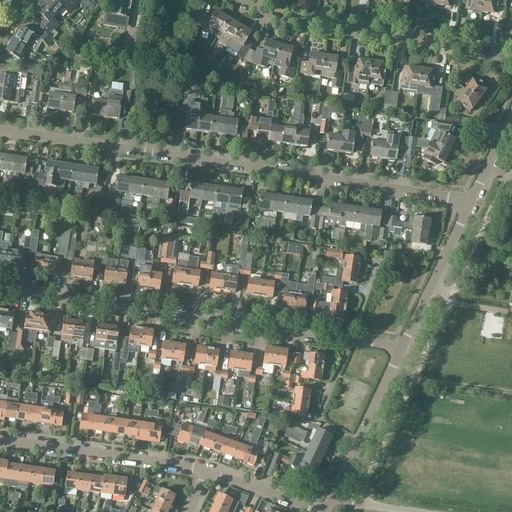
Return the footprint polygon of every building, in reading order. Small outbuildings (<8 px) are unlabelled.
[(38,26),(45,33),(48,36),(58,25),(52,19),(58,14),(43,0),(42,0),(34,8),(45,19),(38,26)] [(62,0),(43,0),(58,14),(63,8),(69,14),(80,3),(76,0),(62,0),(63,0),(62,0)] [(114,0),(111,16),(126,18),(125,25),(128,26),(132,0),(114,0)] [(468,0),(467,9),(482,11),(483,0),(468,0)] [(498,0),(483,0),(482,11),(496,13),(498,0)] [(197,32),(199,28),(216,38),(217,38),(228,19),(216,12),(211,19),(206,16),(200,12),(193,23),(195,25),(193,30),(197,32)] [(218,44),(226,48),(239,26),(228,19),(217,38),(220,40),(218,44)] [(251,33),(239,26),(226,48),(232,52),(237,55),(236,57),(243,61),(246,56),(250,58),(252,52),(249,50),(252,45),(246,41),(251,33)] [(42,41),(40,38),(37,37),(37,38),(19,27),(13,39),(30,49),(35,53),(42,41)] [(145,33),(131,30),(126,55),(140,58),(145,33)] [(40,38),(42,41),(49,47),(54,42),(52,41),(52,40),(48,36),(45,33),(40,38)] [(6,51),(20,59),(22,55),(25,57),(30,49),(13,39),(6,51)] [(267,65),(274,67),(280,45),(267,42),(264,51),(257,49),(256,53),(252,52),(250,58),(254,59),(252,65),(266,69),(267,65)] [(280,45),(274,67),(281,69),(281,67),(294,71),(297,60),(290,58),(293,49),(280,45)] [(301,74),(314,76),(313,76),(321,78),(324,56),(311,54),(309,63),(303,62),(301,74)] [(328,79),(328,78),(332,79),(331,88),(340,89),(342,80),(341,80),(342,68),(336,67),(337,58),(324,56),(321,78),(328,79)] [(367,84),(368,84),(371,63),(357,61),(355,75),(352,75),(351,84),(358,85),(358,84),(367,85),(367,84)] [(37,67),(19,62),(17,69),(35,74),(37,67)] [(386,65),(371,63),(368,84),(369,84),(369,83),(383,85),(386,65)] [(211,74),(198,66),(195,72),(208,79),(211,74)] [(401,83),(400,89),(417,91),(420,70),(406,68),(404,83),(401,83)] [(16,76),(27,79),(27,78),(30,78),(31,74),(28,73),(18,70),(16,76)] [(420,70),(417,91),(435,94),(435,88),(432,88),(435,73),(420,70)] [(235,90),(241,75),(233,72),(227,87),(228,87),(228,88),(234,91),(235,90)] [(0,74),(0,87),(12,89),(12,90),(15,91),(19,91),(21,78),(14,77),(0,74)] [(50,84),(50,79),(47,74),(42,74),(41,82),(50,84)] [(184,86),(204,89),(205,80),(185,77),(184,86)] [(78,78),(76,96),(86,98),(86,96),(88,84),(89,80),(78,78)] [(475,79),(466,91),(478,100),(487,88),(475,79)] [(34,82),(32,93),(39,94),(41,84),(34,82)] [(47,110),(61,112),(63,95),(63,91),(64,84),(59,83),(58,90),(50,89),(47,110)] [(72,85),(64,84),(63,91),(71,92),(72,85)] [(93,97),(95,85),(88,84),(86,96),(93,97)] [(240,90),(241,90),(247,92),(248,92),(250,86),(242,84),(240,90)] [(457,102),(469,111),(478,100),(466,91),(458,85),(456,89),(455,95),(460,98),(457,102)] [(0,87),(0,100),(19,104),(20,97),(23,98),(24,92),(19,91),(15,91),(12,90),(12,89),(0,87)] [(275,89),(269,87),(266,95),(272,97),(275,89)] [(93,116),(105,118),(110,91),(102,90),(101,101),(95,100),(93,116)] [(110,90),(110,91),(105,118),(119,121),(123,92),(110,90)] [(127,92),(124,104),(132,106),(135,93),(127,92)] [(365,111),(389,115),(392,93),(385,92),(383,108),(381,108),(381,109),(365,107),(365,111)] [(395,116),(398,94),(392,93),(389,115),(395,116)] [(75,97),(63,95),(61,112),(73,114),(75,97)] [(238,122),(233,121),(234,114),(232,114),(232,110),(234,96),(229,95),(228,102),(227,109),(223,134),(236,136),(238,122)] [(342,95),(340,108),(346,109),(347,109),(349,95),(342,95)] [(431,121),(438,122),(439,109),(441,100),(433,99),(431,110),(432,110),(431,121)] [(256,139),(257,139),(258,141),(262,142),(263,140),(269,141),(271,126),(273,112),(275,101),(269,100),(266,120),(259,119),(256,139)] [(185,129),(198,131),(201,105),(201,103),(189,101),(187,114),(185,129)] [(284,128),(282,143),(294,145),(299,115),(299,114),(301,102),(295,101),(293,113),(294,113),(292,125),(284,124),(284,128)] [(314,125),(321,126),(324,107),(324,105),(316,104),(314,115),(316,115),(314,125)] [(201,105),(198,131),(210,133),(212,118),(205,117),(206,112),(206,105),(201,105)] [(327,135),(330,114),(345,116),(346,109),(340,108),(330,107),(330,108),(324,107),(321,126),(320,134),(327,135)] [(212,118),(210,133),(223,134),(227,109),(221,108),(220,119),(212,118)] [(271,126),(269,141),(282,143),(284,128),(277,127),(278,121),(277,121),(278,113),(273,112),(271,126)] [(248,130),(255,131),(257,117),(250,115),(248,130)] [(307,147),(310,127),(303,126),(304,120),(303,116),(299,115),(294,145),(307,147)] [(445,116),(444,122),(459,125),(459,118),(445,116)] [(357,136),(357,135),(355,135),(355,134),(347,132),(348,129),(349,123),(343,122),(342,129),(341,136),(342,137),(340,152),(353,154),(354,145),(363,146),(364,137),(357,136)] [(430,129),(424,140),(426,141),(449,152),(452,146),(453,147),(455,142),(454,141),(455,140),(448,136),(453,125),(444,123),(434,122),(431,129),(430,129)] [(357,136),(364,137),(366,124),(359,123),(357,135),(357,136)] [(371,138),(373,125),(366,124),(364,137),(371,138)] [(371,156),(372,156),(371,159),(377,160),(377,157),(383,158),(387,132),(382,131),(381,138),(373,137),(372,142),(373,142),(371,156)] [(387,132),(383,158),(390,159),(390,161),(395,162),(396,160),(397,160),(400,137),(392,136),(393,133),(387,132)] [(326,150),(340,152),(342,137),(341,136),(329,135),(326,150)] [(409,138),(410,136),(403,135),(400,153),(407,154),(408,149),(408,147),(409,138)] [(408,147),(408,149),(414,149),(414,148),(429,150),(432,152),(430,157),(428,163),(435,166),(438,161),(443,163),(449,152),(426,141),(424,140),(409,138),(408,147)] [(1,156),(0,162),(0,170),(6,171),(5,178),(6,178),(5,184),(10,184),(14,158),(1,156)] [(8,198),(17,200),(20,178),(18,178),(18,173),(32,175),(33,165),(26,164),(27,159),(14,158),(10,184),(9,188),(8,198)] [(35,174),(33,186),(41,187),(45,188),(45,187),(51,188),(49,200),(48,204),(43,203),(38,202),(37,207),(54,209),(54,205),(56,191),(60,164),(47,163),(45,176),(35,174)] [(63,192),(65,181),(70,181),(73,166),(60,164),(56,191),(63,192)] [(73,166),(70,181),(77,182),(75,194),(77,194),(82,195),(82,189),(85,168),(73,166)] [(85,168),(82,189),(88,190),(89,184),(96,185),(98,170),(85,168)] [(109,186),(107,197),(122,199),(121,205),(127,206),(131,179),(118,177),(117,187),(109,186)] [(127,206),(125,216),(130,217),(133,198),(141,199),(141,196),(143,181),(131,179),(127,206)] [(143,181),(141,196),(149,197),(147,209),(152,210),(156,183),(143,181)] [(157,210),(158,206),(159,206),(160,199),(166,200),(169,185),(156,183),(152,210),(157,210)] [(177,214),(187,216),(189,199),(202,201),(204,186),(191,184),(190,193),(180,192),(177,214)] [(204,186),(202,201),(214,203),(217,187),(208,186),(204,186)] [(224,224),(226,209),(227,205),(229,189),(217,187),(214,203),(213,208),(214,208),(213,214),(219,216),(218,224),(224,224)] [(105,189),(98,188),(97,200),(103,201),(105,189)] [(229,225),(232,210),(232,205),(239,207),(242,191),(229,189),(227,205),(226,209),(224,224),(229,225)] [(268,229),(270,218),(274,196),(261,194),(258,209),(264,210),(263,217),(265,217),(264,221),(262,220),(260,232),(268,233),(268,229)] [(274,230),(276,212),(284,213),(286,198),(274,196),(270,218),(268,229),(274,230)] [(295,229),(296,222),(299,200),(286,198),(284,213),(283,220),(290,221),(289,229),(295,229)] [(176,201),(169,200),(167,212),(174,213),(176,201)] [(302,223),(303,216),(309,217),(312,202),(299,200),(296,222),(302,223)] [(75,212),(76,205),(67,204),(66,211),(75,212)] [(0,209),(0,213),(15,215),(16,207),(1,205),(0,209)] [(328,226),(334,227),(334,232),(334,233),(339,234),(340,227),(341,222),(343,207),(331,205),(330,210),(329,220),(326,219),(325,229),(328,229),(328,226)] [(22,207),(21,214),(26,215),(34,216),(35,209),(22,207)] [(341,222),(346,222),(354,224),(356,209),(343,207),(341,222)] [(356,209),(354,224),(361,225),(360,230),(359,236),(360,236),(364,237),(366,226),(367,226),(369,211),(356,209)] [(370,243),(373,226),(380,228),(382,212),(369,211),(367,226),(366,226),(364,237),(364,242),(370,243)] [(48,258),(45,274),(54,275),(54,274),(58,275),(61,259),(66,260),(67,257),(68,251),(70,233),(73,218),(69,218),(70,213),(64,212),(63,217),(62,217),(56,259),(48,258)] [(311,217),(309,229),(317,230),(319,218),(311,217)] [(388,227),(401,229),(428,233),(430,219),(415,217),(414,225),(395,222),(396,218),(389,217),(388,227)] [(318,230),(319,230),(325,231),(325,229),(326,219),(320,218),(319,218),(318,230)] [(400,237),(400,235),(405,235),(404,243),(426,246),(428,233),(401,229),(388,227),(387,230),(387,232),(393,233),(393,236),(400,237)] [(386,241),(387,232),(387,230),(380,229),(378,240),(386,241)] [(36,251),(39,232),(32,231),(31,239),(30,250),(36,251)] [(70,233),(68,251),(74,252),(76,234),(70,233)] [(0,268),(8,270),(10,251),(11,245),(0,242),(0,237),(0,235),(0,268)] [(160,263),(169,264),(170,257),(171,249),(173,240),(164,239),(160,263)] [(92,281),(94,264),(100,265),(103,244),(97,243),(96,254),(85,252),(83,261),(81,279),(92,281)] [(103,244),(100,265),(106,266),(104,282),(115,284),(118,257),(107,256),(109,245),(105,245),(103,244)] [(130,248),(128,257),(118,256),(118,257),(115,284),(126,285),(128,266),(134,267),(136,258),(137,249),(130,248)] [(136,258),(134,267),(140,268),(137,289),(148,290),(150,273),(151,268),(141,266),(143,250),(137,249),(136,258)] [(342,252),(327,250),(326,257),(341,259),(342,252)] [(23,253),(10,251),(8,270),(16,271),(16,270),(20,270),(23,253)] [(67,257),(66,260),(72,261),(70,278),(81,279),(83,261),(73,260),(74,252),(68,251),(67,257)] [(207,263),(206,270),(212,271),(215,254),(208,253),(207,263)] [(37,273),(45,274),(48,258),(40,256),(41,255),(35,255),(33,271),(37,272),(37,273)] [(188,262),(185,285),(197,287),(200,272),(196,272),(198,258),(189,257),(188,261),(188,262)] [(340,262),(339,269),(357,272),(358,271),(361,271),(362,263),(359,263),(359,259),(345,257),(344,263),(340,262)] [(237,278),(238,274),(244,275),(245,269),(244,269),(245,261),(239,260),(238,267),(225,265),(224,276),(222,291),(235,293),(237,278)] [(172,284),(185,285),(188,262),(178,261),(177,269),(174,269),(172,284)] [(322,278),(321,285),(333,287),(342,288),(342,282),(356,284),(357,272),(339,269),(337,269),(335,280),(322,278)] [(161,275),(150,273),(148,290),(159,292),(161,275)] [(209,289),(222,291),(224,276),(212,274),(209,289)] [(280,281),(279,293),(285,294),(282,310),(293,312),(297,288),(296,288),(296,284),(297,284),(288,282),(289,276),(288,275),(282,274),(280,281)] [(304,313),(307,297),(312,298),(313,290),(314,284),(315,280),(315,275),(313,275),(308,279),(307,286),(296,284),(296,288),(297,288),(293,312),(304,313)] [(247,295),(259,297),(262,282),(249,280),(247,295)] [(274,284),(262,282),(259,297),(272,299),(274,284)] [(332,292),(333,292),(333,287),(319,285),(314,284),(313,290),(318,291),(332,293),(332,292)] [(332,292),(332,293),(330,304),(345,307),(347,294),(333,292),(332,292)] [(318,310),(329,311),(328,317),(332,318),(332,320),(341,322),(341,319),(343,319),(344,316),(347,316),(348,308),(345,308),(345,307),(330,304),(319,303),(312,302),(310,314),(318,315),(318,310)] [(11,310),(2,309),(0,321),(0,327),(13,329),(15,313),(10,312),(11,310)] [(15,350),(15,351),(24,352),(25,342),(35,344),(36,331),(37,331),(40,314),(31,313),(31,315),(27,314),(24,329),(18,328),(17,334),(15,350)] [(53,316),(40,314),(37,331),(50,333),(53,316)] [(64,319),(60,342),(71,343),(72,339),(75,321),(64,319)] [(75,321),(72,339),(83,340),(86,322),(75,321)] [(94,342),(93,349),(105,350),(109,326),(98,324),(95,342),(94,342)] [(109,326),(105,350),(116,352),(117,345),(119,327),(109,326)] [(123,348),(121,360),(127,361),(129,351),(139,353),(139,347),(142,330),(131,328),(128,349),(123,348)] [(152,331),(142,330),(139,347),(150,348),(152,331)] [(9,345),(8,351),(15,352),(15,351),(15,350),(17,334),(10,333),(9,345)] [(53,350),(52,361),(57,362),(60,343),(54,342),(53,350)] [(174,345),(163,343),(161,360),(171,361),(174,345)] [(185,346),(174,345),(171,361),(182,363),(185,346)] [(194,365),(198,365),(198,370),(204,371),(207,350),(196,348),(194,365)] [(263,365),(274,366),(277,350),(266,348),(263,365)] [(204,371),(204,372),(215,373),(212,391),(217,392),(216,401),(210,400),(209,406),(217,407),(217,406),(218,398),(220,384),(222,373),(215,372),(216,368),(218,351),(207,350),(204,371)] [(277,350),(274,366),(285,368),(288,351),(277,350)] [(303,360),(307,361),(307,367),(322,369),(322,368),(325,369),(327,360),(323,360),(323,357),(322,356),(322,353),(313,352),(312,355),(308,355),(304,354),(303,360)] [(228,370),(239,371),(241,354),(231,353),(228,370)] [(121,355),(115,354),(113,365),(119,366),(121,355)] [(241,354),(239,371),(250,373),(252,356),(241,354)] [(300,355),(294,354),(292,365),(299,366),(300,355)] [(179,381),(186,382),(188,368),(181,367),(181,373),(179,381)] [(288,383),(292,383),(295,383),(301,384),(301,379),(305,380),(320,382),(322,369),(307,367),(306,373),(301,373),(301,377),(301,378),(296,377),(296,376),(290,375),(289,379),(288,383)] [(194,369),(188,368),(186,382),(192,383),(194,369)] [(67,376),(66,386),(74,387),(74,385),(80,386),(81,378),(67,376)] [(254,384),(255,378),(249,377),(248,383),(247,391),(253,392),(254,384)] [(9,389),(20,390),(21,382),(10,381),(9,389)] [(117,383),(116,392),(133,394),(133,385),(117,383)] [(294,389),(292,402),(307,404),(309,391),(294,389)] [(71,405),(73,392),(67,391),(65,405),(71,405)] [(75,405),(82,406),(84,391),(77,391),(75,405)] [(18,406),(16,420),(27,422),(32,394),(25,393),(23,407),(18,406)] [(95,410),(91,431),(102,433),(105,419),(100,418),(101,406),(98,405),(100,394),(96,393),(96,394),(95,403),(94,409),(95,410)] [(27,422),(39,424),(41,409),(36,409),(37,395),(32,394),(27,422)] [(229,399),(218,398),(217,406),(229,407),(229,399)] [(41,409),(39,424),(50,426),(52,411),(54,403),(47,402),(42,402),(41,409)] [(305,417),(307,404),(292,402),(291,415),(305,417)] [(4,418),(16,420),(18,406),(7,404),(6,404),(4,418)] [(199,448),(200,446),(207,425),(203,424),(207,411),(208,408),(200,407),(199,413),(198,416),(196,422),(193,429),(194,429),(189,445),(199,448)] [(91,431),(95,410),(94,409),(88,409),(87,416),(82,415),(80,429),(91,431)] [(59,412),(52,411),(50,426),(62,427),(64,413),(59,412)] [(102,433),(114,435),(116,420),(117,416),(110,415),(110,419),(105,419),(102,433)] [(251,441),(244,462),(255,466),(256,461),(260,462),(261,457),(267,459),(272,445),(266,443),(262,453),(254,450),(266,419),(259,418),(253,435),(251,441)] [(114,435),(125,437),(127,422),(116,420),(114,435)] [(207,425),(200,446),(212,451),(217,437),(211,435),(215,422),(209,420),(207,425)] [(136,438),(139,424),(127,422),(125,437),(136,438)] [(136,440),(147,441),(150,425),(139,424),(136,438),(136,440)] [(147,441),(159,443),(162,427),(150,425),(147,441)] [(173,434),(179,436),(177,440),(189,445),(194,429),(193,429),(182,425),(181,430),(175,428),(173,434)] [(223,431),(229,434),(231,427),(225,425),(223,431)] [(237,430),(231,427),(229,434),(235,436),(237,430)] [(318,429),(312,441),(326,447),(332,435),(318,429)] [(302,437),(308,440),(311,435),(304,431),(302,437)] [(244,439),(251,441),(253,435),(247,433),(244,439)] [(212,451),(223,455),(228,441),(217,437),(212,451)] [(306,445),(308,440),(302,437),(300,441),(306,445)] [(251,441),(244,439),(242,446),(239,445),(235,459),(244,462),(251,441)] [(223,455),(235,459),(239,445),(228,441),(223,455)] [(326,447),(312,441),(307,452),(320,459),(326,447)] [(315,470),(320,459),(307,452),(301,464),(315,470)] [(271,463),(278,466),(282,457),(275,454),(271,463)] [(291,460),(297,463),(300,458),(293,455),(291,460)] [(295,468),(297,463),(291,460),(288,465),(295,468)] [(0,480),(6,481),(8,463),(0,461),(0,480)] [(8,463),(6,481),(17,483),(20,465),(8,463)] [(315,470),(301,464),(296,476),(309,482),(315,470)] [(20,465),(17,483),(28,485),(29,485),(32,467),(20,465)] [(32,467),(29,485),(41,486),(43,469),(32,467)] [(55,472),(43,469),(41,486),(53,488),(55,472)] [(64,490),(77,492),(79,475),(67,473),(64,490)] [(77,492),(89,493),(91,477),(79,475),(77,492)] [(103,478),(101,495),(112,497),(115,478),(103,476),(102,478),(103,478)] [(89,493),(101,495),(103,478),(102,478),(91,477),(89,493)] [(127,480),(115,478),(112,497),(125,499),(127,480)] [(149,484),(144,481),(138,493),(143,495),(147,497),(150,490),(147,489),(149,484)] [(158,496),(156,500),(171,507),(176,497),(156,487),(153,494),(158,496)] [(214,505),(227,511),(232,500),(219,494),(214,505)] [(151,511),(153,511),(168,511),(171,507),(156,500),(151,511)]
